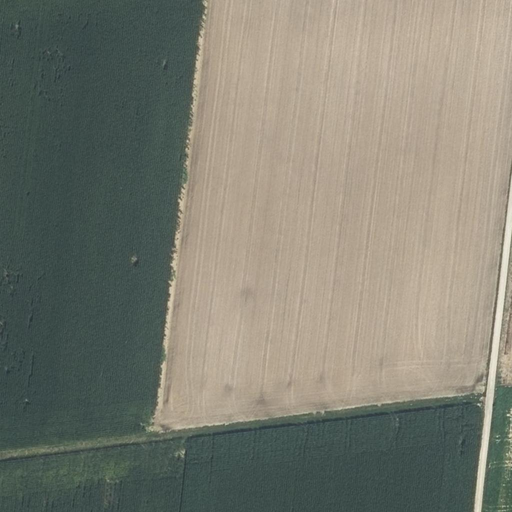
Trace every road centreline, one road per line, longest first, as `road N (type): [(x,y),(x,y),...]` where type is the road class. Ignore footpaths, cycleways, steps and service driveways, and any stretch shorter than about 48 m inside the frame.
road 1 (track): [(475,511),(485,402),(0,459)]
road 2 (track): [(511,183),(485,402)]
